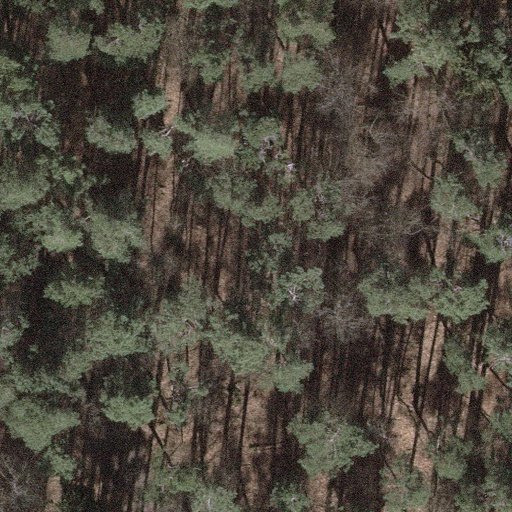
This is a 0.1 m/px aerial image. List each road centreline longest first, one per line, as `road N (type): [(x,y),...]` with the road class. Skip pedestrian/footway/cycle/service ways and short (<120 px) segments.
road 1 (track): [(104,421),(0,222)]
road 2 (track): [(150,511),(104,421),(0,410)]
